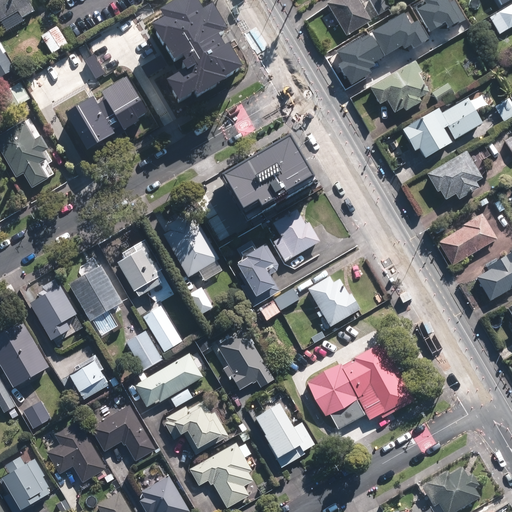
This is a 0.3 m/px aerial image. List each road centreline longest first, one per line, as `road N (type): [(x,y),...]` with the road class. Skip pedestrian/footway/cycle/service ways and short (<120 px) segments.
road 1 (secondary): [(302,85),(487,402)]
road 2 (residential): [(302,85),(0,261)]
road 3 (residential): [(302,511),(487,402)]
